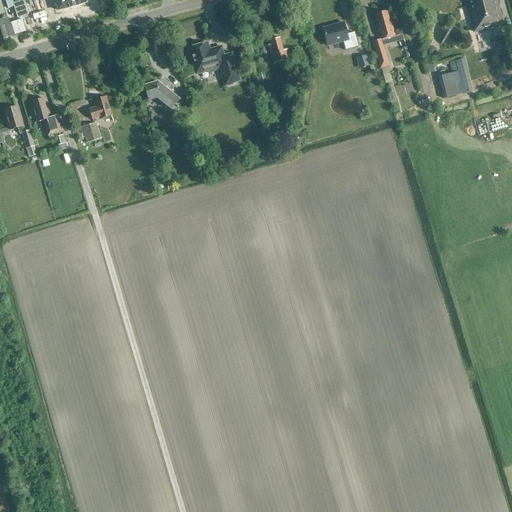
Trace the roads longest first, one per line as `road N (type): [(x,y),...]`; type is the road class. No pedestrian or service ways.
road 1 (track): [(41,46),(181,511)]
road 2 (tertiary): [(0,58),(199,0)]
